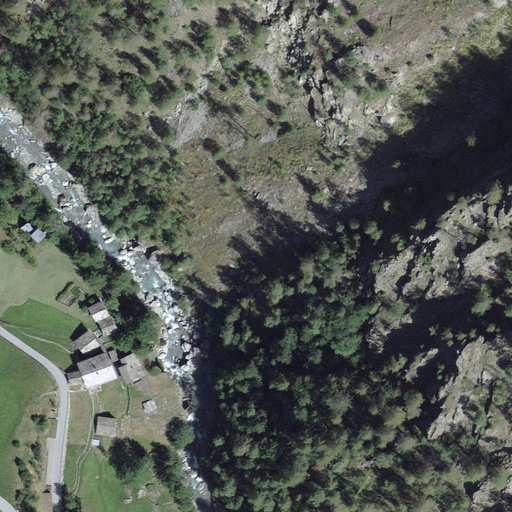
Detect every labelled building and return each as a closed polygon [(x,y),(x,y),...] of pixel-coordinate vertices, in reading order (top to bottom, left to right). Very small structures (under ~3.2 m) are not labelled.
[(40,239),(47,227),(39,222),(31,233),(40,239)] [(97,321),(108,316),(101,303),(89,309),(96,322),(97,321)] [(108,316),(97,321),(103,335),(116,329),(110,315),(108,316)] [(100,346),(89,333),(77,343),(87,356),(100,346)] [(78,363),(87,389),(114,379),(105,353),(78,363)] [(124,366),(119,369),(127,385),(144,376),(134,354),(121,360),(124,366)] [(153,400),(143,404),(146,412),(156,408),(153,400)] [(115,419),(99,417),(98,434),(113,436),(115,419)]
